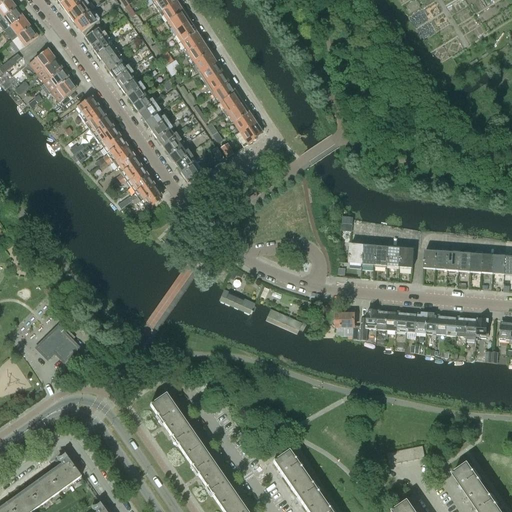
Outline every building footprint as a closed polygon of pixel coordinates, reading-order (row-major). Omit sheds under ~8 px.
[(9,0),(6,0),(0,4),(0,20),(16,8),(9,0)] [(65,0),(59,4),(64,10),(64,9),(67,13),(84,1),(83,0),(65,0)] [(173,0),(158,0),(154,3),(158,9),(156,10),(159,14),(175,3),(173,0)] [(84,1),(67,13),(70,17),(69,18),(73,24),(89,13),(85,7),(87,6),(84,1)] [(175,3),(159,14),(161,18),(163,17),(167,23),(182,14),(175,3)] [(16,8),(0,20),(0,27),(4,33),(23,18),(16,8)] [(128,8),(125,10),(130,18),(133,16),(128,8)] [(81,33),(93,24),(98,21),(95,16),(93,18),(89,13),(73,24),(77,29),(78,29),(81,33)] [(182,14),(167,23),(171,29),(169,31),(172,35),(189,24),(182,14)] [(139,25),(133,16),(130,18),(136,27),(139,25)] [(23,18),(4,33),(11,42),(30,27),(23,18)] [(90,47),(106,36),(103,33),(100,35),(93,24),(81,33),(85,38),(84,39),(90,47)] [(189,24),(172,35),(174,38),(176,37),(180,43),(195,34),(189,24)] [(30,27),(11,42),(18,52),(38,37),(30,27)] [(138,29),(144,38),(147,36),(141,27),(138,29)] [(195,34),(180,43),(185,50),(183,51),(185,55),(202,44),(195,34)] [(106,36),(90,47),(96,56),(109,47),(106,42),(108,40),(106,36)] [(152,44),(147,36),(144,38),(149,46),(152,44)] [(202,44),(185,55),(187,58),(189,57),(194,63),(208,54),(202,44)] [(109,47),(96,56),(102,64),(118,53),(115,50),(112,51),(109,47)] [(161,56),(155,48),(152,50),(157,58),(161,56)] [(36,74),(38,72),(55,60),(47,50),(28,64),(36,74)] [(118,53),(102,64),(108,73),(121,64),(118,59),(120,57),(118,53)] [(0,71),(1,73),(20,59),(17,54),(0,67),(0,71)] [(208,54),(194,63),(198,70),(196,71),(198,75),(215,64),(208,54)] [(22,61),(20,59),(1,73),(6,80),(27,64),(24,59),(22,61)] [(55,60),(38,72),(36,74),(43,84),(62,69),(55,60)] [(121,64),(108,73),(114,81),(130,70),(127,66),(124,68),(121,64)] [(177,74),(171,64),(165,68),(172,78),(176,75),(177,74)] [(215,64),(198,75),(200,78),(202,77),(207,84),(221,74),(215,64)] [(62,69),(43,84),(50,94),(70,79),(62,69)] [(130,70),(114,81),(120,90),(133,80),(130,76),(132,74),(130,70)] [(221,74),(207,84),(211,90),(209,91),(211,95),(228,84),(221,74)] [(183,85),(176,75),(172,78),(179,87),(183,85)] [(70,79),(50,94),(58,103),(77,89),(70,79)] [(133,80),(120,90),(126,98),(142,87),(139,83),(136,85),(133,80)] [(228,84),(211,95),(214,98),(216,97),(220,103),(234,94),(228,84)] [(142,87),(126,98),(132,107),(145,97),(142,93),(144,91),(142,87)] [(187,96),(182,87),(179,90),(184,98),(187,96)] [(234,94),(220,103),(224,110),(222,111),(224,115),(241,104),(234,94)] [(189,95),(187,96),(184,98),(191,108),(196,104),(189,95)] [(145,97),(132,107),(138,115),(153,104),(151,100),(148,102),(145,97)] [(81,121),(98,109),(95,105),(95,103),(91,98),(77,108),(81,114),(78,116),(81,121)] [(37,103),(36,103),(34,99),(27,104),(30,108),(37,103)] [(153,104),(138,115),(144,123),(157,114),(153,109),(156,108),(153,104)] [(241,104),(224,115),(227,119),(229,117),(233,124),(248,114),(241,104)] [(192,109),(198,118),(201,116),(195,107),(192,109)] [(91,128),(105,118),(102,113),(100,113),(98,109),(81,121),(84,125),(87,123),(91,128)] [(52,114),(41,121),(45,126),(55,119),(52,114)] [(157,114),(144,123),(150,132),(165,121),(163,117),(160,119),(157,114)] [(248,114),(233,124),(237,130),(235,131),(237,135),(254,124),(248,114)] [(207,124),(201,116),(198,118),(203,126),(207,124)] [(95,140),(111,128),(108,124),(109,123),(105,118),(91,128),(94,134),(92,136),(95,140)] [(58,121),(50,127),(54,130),(61,125),(58,121)] [(156,140),(171,129),(165,121),(150,132),(156,140)] [(254,124),(237,135),(235,137),(243,149),(256,140),(255,138),(261,134),(254,124)] [(206,129),(211,138),(214,135),(209,127),(206,129)] [(104,148),(119,137),(116,133),(114,132),(111,128),(95,140),(98,144),(101,142),(104,148)] [(162,149),(177,138),(171,129),(156,140),(162,149)] [(220,144),(214,135),(211,138),(217,146),(220,144)] [(119,137),(104,148),(108,153),(106,155),(106,156),(102,159),(105,163),(125,148),(122,144),(123,142),(119,137)] [(177,138),(162,149),(168,157),(181,148),(178,143),(180,141),(177,138)] [(220,148),(227,158),(233,155),(226,145),(220,148)] [(83,148),(79,151),(83,156),(90,151),(86,146),(83,148)] [(125,148),(105,163),(107,166),(111,163),(112,164),(115,162),(118,167),(133,157),(130,152),(128,152),(125,148)] [(181,148),(168,157),(174,165),(189,154),(187,151),(184,153),(181,148)] [(211,152),(219,164),(224,160),(216,149),(211,152)] [(195,164),(192,158),(189,154),(174,165),(180,175),(195,164)] [(133,157),(118,167),(122,173),(119,175),(120,176),(116,179),(118,182),(139,168),(136,163),(137,162),(133,157)] [(200,175),(202,173),(200,169),(199,169),(195,164),(180,175),(184,180),(187,184),(200,175)] [(139,168),(118,182),(121,185),(125,183),(126,184),(128,182),(132,187),(147,177),(144,172),(142,172),(139,168)] [(147,177),(132,187),(136,192),(133,194),(134,195),(130,198),(132,202),(153,187),(150,183),(150,182),(147,177)] [(153,187),(132,202),(135,205),(139,202),(139,203),(142,201),(146,207),(150,205),(151,207),(160,201),(158,199),(161,196),(157,191),(156,191),(153,187)] [(341,231),(351,232),(352,220),(350,220),(349,220),(342,219),(341,231)] [(349,264),(362,265),(363,247),(350,246),(349,264)] [(376,248),(363,247),(362,265),(375,266),(376,248)] [(389,249),(376,248),(375,266),(388,267),(389,249)] [(402,250),(389,249),(388,267),(400,268),(402,250)] [(414,251),(402,250),(400,268),(412,269),(414,251)] [(423,270),(435,271),(436,253),(425,252),(423,270)] [(448,254),(436,253),(435,271),(446,272),(448,254)] [(459,254),(448,254),(446,272),(458,272),(459,254)] [(470,255),(459,254),(458,272),(469,273),(470,255)] [(482,256),(470,255),(469,273),(481,274),(482,256)] [(494,257),(482,256),(481,274),(492,275),(494,257)] [(505,258),(494,257),(492,275),(504,276),(505,258)] [(234,270),(230,277),(234,279),(236,276),(241,278),(243,275),(234,270)] [(265,299),(268,290),(264,288),(260,297),(265,299)] [(369,311),(368,311),(367,322),(365,322),(365,328),(366,328),(366,330),(367,330),(377,330),(378,311),(374,311),(374,310),(369,309),(369,311)] [(381,312),(378,311),(377,330),(386,331),(388,311),(383,311),(381,312)] [(393,312),(388,311),(386,331),(396,332),(398,313),(394,313),(393,312)] [(401,313),(398,313),(396,332),(406,333),(408,313),(403,313),(401,313)] [(413,313),(408,313),(406,333),(416,334),(418,315),(414,314),(413,313)] [(421,315),(418,315),(416,334),(426,335),(428,314),(422,314),(421,315)] [(434,315),(428,314),(426,335),(436,335),(438,316),(434,316),(434,315)] [(336,328),(354,328),(354,327),(354,316),(336,316),(336,320),(334,321),(333,323),(333,325),(334,327),(336,328)] [(441,317),(438,316),(436,335),(446,336),(448,316),(442,316),(441,317)] [(453,317),(448,316),(446,336),(456,337),(458,318),(454,318),(453,317)] [(461,318),(458,318),(456,337),(466,338),(468,318),(462,317),(461,318)] [(473,318),(468,318),(466,338),(473,338),(473,340),(476,341),(478,320),(474,319),(473,318)] [(481,320),(478,320),(476,341),(480,341),(480,339),(487,340),(487,338),(488,338),(488,332),(487,332),(488,321),(487,321),(487,319),(482,319),(481,320)] [(499,341),(509,342),(511,324),(507,323),(507,322),(503,322),(502,323),(501,323),(499,341)] [(63,362),(78,348),(57,328),(36,349),(47,360),(54,353),(63,362)] [(183,422),(177,412),(179,411),(176,407),(174,408),(165,395),(149,406),(156,417),(167,433),(183,422)] [(201,448),(191,433),(193,432),(190,428),(188,429),(183,422),(167,433),(172,439),(185,459),(201,448)] [(218,472),(212,463),(213,461),(210,457),(208,458),(201,448),(185,459),(191,467),(202,483),(218,472)] [(417,448),(411,449),(414,461),(420,460),(417,448)] [(411,449),(405,450),(408,462),(414,461),(411,449)] [(405,450),(399,451),(402,463),(408,462),(405,450)] [(399,451),(393,453),(396,464),(402,463),(399,451)] [(305,476),(300,468),(288,452),(272,463),(279,473),(278,474),(281,479),(282,478),(289,486),(305,476)] [(396,464),(393,453),(387,454),(389,465),(389,466),(396,464)] [(54,461),(54,462),(55,463),(56,463),(57,464),(58,464),(60,464),(61,464),(62,467),(0,511),(31,511),(80,477),(64,454),(54,461)] [(452,475),(459,486),(458,487),(461,491),(463,490),(469,500),(485,489),(468,464),(452,475)] [(235,497),(226,484),(228,483),(225,478),(223,479),(218,472),(202,483),(214,500),(219,508),(235,497)] [(322,500),(305,476),(289,486),(296,498),(294,499),(297,503),(299,502),(305,511),(322,500)] [(501,511),(485,489),(469,500),(476,510),(475,511),(501,511)] [(247,511),(248,511),(245,507),(243,508),(235,497),(219,508),(222,511),(247,511)] [(105,511),(95,498),(94,498),(93,500),(92,501),(92,502),(92,503),(91,503),(91,504),(91,505),(91,506),(91,507),(92,508),(92,509),(93,510),(93,511),(94,511),(95,511),(94,511),(105,511)] [(329,511),(322,500),(305,511),(306,511),(329,511)] [(415,511),(409,502),(393,511),(415,511)]
